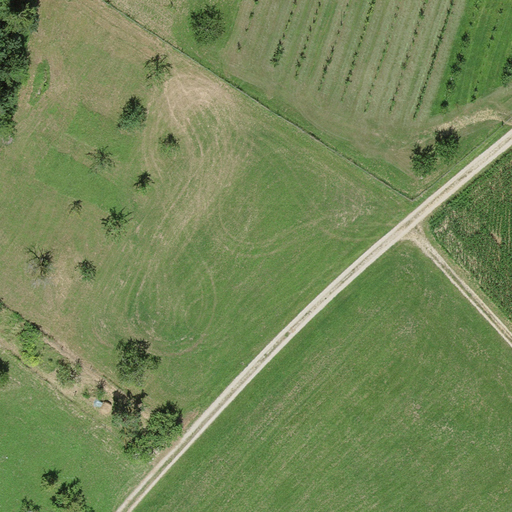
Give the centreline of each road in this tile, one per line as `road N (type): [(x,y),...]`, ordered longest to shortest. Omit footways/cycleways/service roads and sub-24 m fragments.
road 1 (track): [(121,511),(277,340),(511,140)]
road 2 (track): [(405,226),(511,344)]
